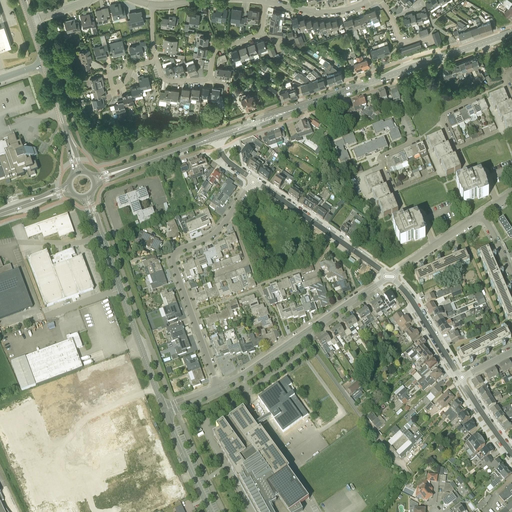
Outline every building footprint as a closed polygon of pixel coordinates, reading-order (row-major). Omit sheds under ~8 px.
[(430,9),(435,6),(430,0),(426,0),(427,1),(425,2),(430,9)] [(503,0),(503,3),(508,9),(504,13),(509,18),(511,14),(511,2),(508,0),(503,0)] [(114,20),(126,17),(124,7),(121,8),(120,3),(113,5),(112,4),(110,5),(114,20)] [(106,15),(109,15),(107,7),(101,9),(101,10),(100,10),(95,11),(98,23),(107,21),(106,15)] [(216,19),(225,21),(227,10),(217,8),(216,15),(213,14),(212,21),(216,22),(216,19)] [(423,20),(429,18),(425,8),(421,9),(422,11),(420,12),(423,20)] [(243,26),(244,25),(244,18),(240,18),(241,10),(232,9),(231,21),(236,22),(235,25),(243,26)] [(247,25),(248,22),(257,23),(259,11),(249,10),(248,17),(245,17),(244,18),(244,25),(247,25)] [(379,21),(375,10),(369,12),(373,23),(379,21)] [(144,24),(141,11),(135,13),(133,14),(133,12),(129,13),(130,20),(127,21),(128,26),(129,29),(133,28),(132,27),(144,24)] [(198,25),(199,20),(200,15),(194,14),(194,13),(189,12),(188,18),(189,18),(189,24),(192,24),(192,26),(198,27),(198,25)] [(370,20),(371,24),(373,23),(369,12),(363,14),(364,16),(366,21),(370,20)] [(418,24),(418,23),(424,22),(423,20),(420,12),(416,13),(417,15),(415,16),(417,22),(418,24)] [(417,22),(415,16),(415,14),(413,15),(412,13),(408,14),(411,24),(417,22)] [(410,24),(411,24),(408,14),(404,15),(405,17),(403,18),(406,25),(410,24)] [(483,20),(484,24),(487,32),(493,30),(492,26),(494,25),(492,17),(485,19),(480,14),(478,15),(483,20)] [(97,32),(95,22),(93,17),(90,18),(90,15),(87,16),(86,15),(80,16),(83,28),(91,26),(93,32),(97,32)] [(170,26),(174,26),(176,17),(169,16),(169,19),(162,18),(162,24),(163,24),(162,27),(169,28),(170,26)] [(364,24),(367,23),(366,21),(364,16),(359,18),(362,29),(365,28),(364,24)] [(298,21),(297,17),(291,19),(294,27),(295,31),(298,29),(297,26),(299,25),(300,25),(298,21)] [(356,27),(353,20),(352,18),(346,20),(347,21),(343,22),(346,29),(349,28),(352,27),(353,30),(356,29),(356,27)] [(359,26),(360,30),(362,29),(359,18),(353,20),(356,27),(359,26)] [(475,19),(480,35),(487,32),(484,24),(481,25),(479,18),(475,19)] [(305,22),(304,19),(298,21),(300,25),(299,25),(300,25),(301,28),(302,32),(305,31),(304,28),(307,27),(306,26),(307,26),(305,22)] [(470,27),(474,37),(480,35),(475,19),(473,19),(473,24),(470,25),(470,27)] [(80,29),(79,27),(78,22),(75,23),(74,21),(71,21),(71,20),(65,22),(67,32),(80,29)] [(305,22),(307,26),(306,26),(307,27),(307,26),(309,33),(312,32),(311,28),(313,28),(313,27),(312,22),(311,20),(305,22)] [(319,32),(317,29),(320,28),(318,23),(318,20),(312,22),(313,27),(313,28),(315,33),(319,32)] [(331,33),(330,29),(333,28),(331,22),(330,20),(325,22),(324,22),(327,28),(326,28),(328,32),(328,34),(331,33)] [(337,28),(339,27),(337,20),(331,22),(333,28),(333,29),(335,33),(338,32),(337,28)] [(320,28),(322,34),(328,32),(326,28),(327,28),(324,22),(325,22),(324,21),(318,23),(320,28)] [(463,28),(467,39),(474,37),(470,27),(469,28),(470,29),(468,29),(467,26),(459,21),(457,24),(463,28)] [(0,50),(11,47),(5,31),(4,29),(3,26),(0,26),(0,50)] [(461,42),(467,39),(463,28),(458,30),(453,31),(455,37),(459,36),(461,42)] [(198,46),(207,48),(201,47),(201,43),(208,44),(209,37),(200,36),(199,40),(195,39),(194,45),(195,46),(198,46)] [(164,52),(176,54),(177,41),(164,39),(164,44),(165,44),(164,52)] [(123,40),(109,43),(113,56),(122,54),(121,50),(125,49),(123,40)] [(256,47),(258,52),(257,52),(258,55),(261,53),(261,51),(267,49),(267,48),(265,42),(264,40),(257,42),(258,46),(256,46),(256,47)] [(382,46),(385,54),(391,52),(387,41),(381,43),(382,46)] [(139,44),(129,46),(132,59),(139,57),(138,53),(142,51),(142,52),(142,48),(146,47),(145,42),(139,43),(139,44)] [(102,45),(94,47),(97,59),(103,58),(103,59),(107,58),(105,51),(108,51),(108,53),(109,52),(107,48),(106,43),(102,44),(102,45)] [(254,57),(252,54),(257,52),(258,52),(256,47),(256,46),(256,45),(255,46),(254,43),(248,46),(250,50),(247,51),(249,55),(249,56),(250,59),(254,57)] [(379,56),(385,54),(382,46),(379,47),(378,44),(375,45),(379,56)] [(373,58),(379,56),(375,45),(372,46),(374,49),(370,50),(373,58)] [(199,56),(200,57),(200,54),(206,55),(207,48),(198,46),(195,46),(194,51),(193,55),(199,56)] [(249,55),(247,51),(246,46),(239,49),(241,53),(239,54),(241,61),(241,62),(245,61),(244,57),(249,56),(249,55)] [(79,53),(83,70),(89,68),(88,62),(91,61),(89,50),(79,53)] [(236,64),(235,63),(241,61),(239,54),(237,50),(231,52),(231,51),(228,52),(233,66),(236,64)] [(359,56),(363,68),(370,66),(367,58),(363,60),(361,55),(359,56)] [(363,68),(359,56),(356,57),(357,60),(358,62),(354,63),(357,71),(357,70),(358,72),(361,71),(360,69),(363,68)] [(170,57),(172,64),(163,67),(164,73),(167,72),(168,75),(175,73),(173,66),(176,65),(173,58),(170,57)] [(480,65),(477,57),(475,57),(474,58),(471,59),(474,67),(478,76),(479,77),(481,80),(485,78),(481,72),(479,73),(477,68),(480,67),(480,65)] [(180,64),(176,66),(179,75),(185,72),(183,66),(186,65),(186,67),(187,67),(185,62),(184,59),(181,59),(182,62),(179,63),(180,64)] [(480,81),(481,80),(479,77),(478,76),(474,67),(471,59),(465,61),(468,69),(471,68),(475,78),(477,77),(480,81)] [(322,65),(326,67),(334,72),(337,82),(344,79),(341,70),(337,71),(336,69),(332,66),(333,65),(325,60),(322,65)] [(463,71),(468,69),(465,61),(460,63),(463,71)] [(195,63),(187,65),(190,74),(197,72),(196,69),(197,69),(195,63)] [(463,75),(461,72),(463,71),(460,63),(455,65),(458,73),(459,75),(458,76),(460,78),(460,77),(461,79),(462,80),(463,80),(465,77),(464,77),(463,75)] [(456,77),(458,76),(459,75),(458,73),(455,65),(450,66),(453,75),(455,74),(455,75),(456,77)] [(449,76),(453,75),(450,66),(449,66),(447,67),(446,68),(442,69),(446,79),(449,78),(449,76)] [(327,75),(330,84),(337,82),(334,72),(326,67),(324,71),(328,73),(330,72),(331,73),(327,75)] [(220,78),(220,77),(223,78),(225,69),(218,68),(217,70),(215,70),(214,75),(216,75),(216,76),(217,77),(217,78),(220,78)] [(318,79),(321,88),(326,86),(326,83),(327,83),(325,77),(324,77),(323,76),(321,77),(311,68),(309,70),(310,71),(313,73),(317,78),(318,79)] [(225,69),(223,78),(230,79),(230,77),(234,77),(235,72),(234,70),(225,69)] [(316,89),(321,88),(318,79),(317,78),(313,73),(310,71),(306,75),(307,76),(313,81),(316,89)] [(465,82),(467,79),(471,73),(470,71),(464,77),(465,77),(463,80),(465,82)] [(310,91),(316,89),(313,81),(307,76),(312,80),(311,81),(302,74),(299,77),(307,83),(310,91)] [(92,89),(102,86),(104,86),(101,76),(89,79),(92,89)] [(140,89),(145,88),(150,86),(148,76),(141,78),(141,76),(138,77),(139,85),(140,89)] [(304,94),(310,91),(307,83),(299,77),(298,80),(304,84),(301,84),(301,85),(303,92),(304,94)] [(140,89),(139,85),(130,87),(131,93),(132,97),(142,94),(140,89)] [(275,95),(277,91),(269,85),(266,89),(275,95)] [(288,89),(291,98),(298,96),(294,85),(291,86),(291,85),(287,86),(287,89),(288,89)] [(92,89),(94,98),(102,97),(106,96),(105,92),(104,93),(102,86),(92,89)] [(211,101),(212,93),(209,93),(209,88),(203,87),(201,96),(207,97),(207,100),(211,101)] [(191,97),(189,97),(190,89),(182,88),(181,95),(180,102),(186,103),(185,104),(190,105),(191,99),(191,97)] [(201,96),(201,97),(199,97),(200,89),(192,88),(191,97),(191,99),(191,98),(196,98),(196,104),(200,105),(201,96)] [(222,96),(219,95),(220,89),(213,88),(212,93),(211,101),(217,101),(217,102),(220,109),(226,109),(222,96)] [(170,99),(171,99),(172,90),(165,89),(165,93),(161,93),(161,92),(159,100),(166,101),(166,102),(170,103),(170,99)] [(287,100),(291,98),(288,89),(287,89),(279,92),(281,96),(282,96),(283,97),(284,97),(285,99),(286,98),(287,100)] [(180,102),(181,95),(178,94),(179,91),(172,90),(171,99),(177,100),(177,102),(180,102)] [(495,110),(496,109),(509,103),(504,90),(489,96),(495,110)] [(383,100),(387,99),(384,91),(378,93),(380,98),(381,101),(383,105),(385,105),(385,104),(386,104),(385,101),(384,101),(383,100)] [(393,101),(400,99),(397,91),(390,93),(393,101)] [(132,97),(131,93),(127,94),(127,95),(122,96),(122,95),(121,95),(122,99),(124,105),(134,103),(132,97)] [(246,95),(245,94),(240,95),(244,105),(246,105),(247,108),(252,106),(257,104),(253,94),(248,95),(248,94),(246,95)] [(93,107),(96,106),(97,108),(104,106),(103,102),(104,102),(102,97),(94,98),(91,99),(92,105),(93,105),(93,107)] [(369,109),(366,107),(363,98),(359,99),(357,100),(360,108),(363,110),(369,113),(370,112),(371,112),(379,118),(384,116),(376,110),(375,110),(370,107),(369,109)] [(386,107),(385,105),(383,105),(381,101),(380,98),(372,101),(375,110),(376,110),(384,108),(383,107),(386,107)] [(124,105),(122,99),(120,100),(117,101),(118,104),(114,105),(115,112),(125,110),(124,105)] [(367,116),(374,121),(379,118),(371,112),(370,112),(369,113),(363,110),(360,108),(357,100),(355,101),(355,100),(355,101),(351,102),(350,103),(350,104),(350,105),(351,105),(352,105),(353,109),(350,111),(350,113),(352,114),(358,112),(360,111),(362,112),(362,113),(367,116)] [(478,104),(482,113),(488,110),(484,101),(478,104)] [(503,122),(511,117),(511,106),(510,103),(509,103),(496,109),(502,122),(503,122)] [(475,116),(482,113),(478,104),(471,107),(475,116)] [(469,118),(475,116),(471,107),(465,109),(466,111),(469,118)] [(470,120),(469,118),(466,111),(460,114),(464,123),(470,120)] [(457,126),(464,123),(460,114),(453,117),(457,126)] [(451,128),(457,126),(453,117),(447,119),(451,128)] [(511,117),(503,122),(508,135),(511,133),(511,117)] [(311,125),(318,129),(321,125),(314,120),(311,125)] [(383,122),(372,126),(376,135),(384,132),(383,130),(387,129),(389,129),(390,133),(389,134),(392,142),(401,138),(397,127),(394,128),(391,121),(384,124),(383,122)] [(304,133),(310,131),(307,122),(301,124),(304,133)] [(301,134),(304,133),(301,124),(295,126),(297,130),(296,131),(297,135),(294,137),(290,139),(291,142),(295,141),(296,142),(297,142),(297,143),(302,141),(301,137),(302,137),(301,134)] [(285,137),(283,132),(280,133),(279,132),(273,134),(277,144),(283,142),(282,139),(285,137)] [(433,152),(434,152),(447,145),(441,133),(427,139),(433,152)] [(268,147),(277,144),(273,134),(267,136),(268,138),(262,139),(264,144),(264,145),(268,147)] [(339,151),(336,152),(340,163),(350,160),(346,151),(345,152),(343,148),(344,146),(348,145),(348,146),(357,143),(353,134),(342,138),(343,141),(336,144),(339,151)] [(35,172),(38,171),(36,164),(35,164),(34,162),(33,163),(33,162),(32,162),(32,160),(32,159),(33,159),(32,158),(35,157),(33,149),(30,150),(29,149),(28,148),(28,149),(27,147),(26,148),(25,144),(22,146),(21,142),(17,143),(15,136),(4,140),(6,143),(3,144),(3,143),(0,144),(0,180),(6,178),(9,177),(10,177),(11,177),(11,176),(12,177),(12,176),(16,175),(18,178),(25,175),(23,172),(26,171),(29,178),(36,175),(35,172)] [(374,143),(377,151),(378,150),(379,151),(388,148),(384,138),(374,143)] [(261,149),(264,144),(257,140),(254,144),(261,149)] [(363,147),(367,155),(368,155),(368,156),(376,153),(376,151),(377,151),(374,143),(363,147)] [(426,155),(427,154),(426,153),(422,144),(416,146),(420,155),(420,157),(426,155)] [(439,164),(441,164),(454,158),(448,145),(447,145),(434,152),(439,164)] [(420,155),(416,146),(410,149),(414,158),(420,155)] [(254,158),(255,157),(255,156),(252,154),(253,152),(246,147),(241,154),(242,157),(250,156),(254,158)] [(367,155),(363,147),(353,151),(357,161),(366,157),(365,156),(367,155)] [(407,160),(414,158),(410,149),(403,151),(404,153),(407,160)] [(408,162),(407,160),(404,153),(398,156),(402,165),(408,162)] [(250,156),(242,157),(243,164),(246,167),(251,160),(252,161),(254,158),(250,156)] [(395,167),(402,165),(398,156),(392,158),(395,167)] [(454,158),(441,164),(446,177),(461,170),(455,157),(454,158)] [(195,161),(198,168),(207,165),(206,160),(204,161),(203,158),(195,161)] [(248,168),(253,171),(260,161),(255,158),(248,168)] [(389,170),(395,167),(392,158),(385,161),(389,170)] [(195,161),(189,163),(192,170),(194,176),(197,174),(200,174),(198,170),(198,168),(195,161)] [(260,161),(253,171),(257,174),(264,164),(260,161)] [(183,174),(188,172),(186,165),(180,167),(183,174)] [(259,175),(263,178),(268,172),(266,170),(268,167),(266,165),(259,175)] [(268,172),(263,178),(268,181),(275,171),(272,170),(270,173),(268,172)] [(330,175),(328,180),(332,183),(338,174),(331,170),(329,174),(330,175)] [(213,177),(209,183),(212,186),(216,181),(218,183),(223,175),(218,171),(214,177),(213,177)] [(372,193),(385,187),(379,174),(365,180),(370,193),(372,193)] [(286,180),(280,176),(273,186),(279,189),(286,180)] [(460,195),(462,199),(464,203),(474,199),(477,198),(478,200),(488,196),(487,192),(486,188),(485,183),(484,183),(483,180),(482,180),(481,176),(474,178),(473,177),(469,179),(469,180),(467,181),(467,179),(466,179),(466,178),(466,177),(465,176),(464,176),(463,176),(455,179),(458,187),(457,187),(459,191),(458,191),(460,195)] [(222,193),(229,198),(234,192),(235,190),(236,188),(232,185),(234,183),(228,179),(225,184),(227,185),(222,193)] [(209,184),(209,185),(208,184),(205,182),(201,188),(201,189),(203,190),(200,195),(204,197),(207,193),(212,186),(209,184)] [(378,205),(391,199),(386,186),(385,187),(372,193),(377,206),(378,205)] [(288,196),(293,199),(299,190),(295,187),(288,196)] [(138,202),(149,198),(146,190),(135,193),(126,196),(116,200),(119,209),(130,205),(133,216),(137,214),(140,223),(145,222),(155,218),(152,209),(142,213),(138,202)] [(299,190),(293,199),(297,202),(302,196),(297,193),(299,190)] [(209,206),(214,210),(218,204),(223,207),(229,198),(222,193),(220,191),(209,206)] [(303,206),(307,209),(314,200),(309,196),(306,200),(302,198),(299,203),(303,206)] [(391,199),(378,205),(384,218),(398,212),(393,199),(391,199)] [(321,210),(316,207),(319,203),(314,200),(307,209),(312,212),(317,216),(321,210)] [(321,210),(317,216),(323,220),(330,210),(324,206),(321,210)] [(195,218),(200,229),(207,226),(207,227),(209,226),(209,225),(211,224),(209,220),(211,219),(208,209),(202,212),(203,215),(195,218)] [(74,233),(67,214),(25,229),(28,239),(42,234),(44,239),(58,234),(60,239),(74,233)] [(327,215),(323,221),(328,224),(332,218),(327,215)] [(181,221),(182,225),(184,230),(187,229),(189,233),(200,229),(195,218),(187,221),(186,218),(181,221)] [(400,218),(391,221),(394,229),(395,233),(397,238),(397,237),(399,241),(401,245),(414,240),(415,242),(425,237),(424,234),(424,233),(423,229),(421,225),(419,221),(417,218),(407,222),(407,223),(404,224),(403,221),(403,220),(402,219),(402,218),(401,218),(400,218)] [(511,230),(503,218),(497,221),(506,235),(507,234),(510,239),(511,238),(511,231),(511,230)] [(171,233),(167,234),(170,241),(176,239),(178,239),(177,238),(180,237),(177,231),(178,231),(174,221),(167,224),(168,228),(169,227),(171,233)] [(352,227),(347,224),(341,233),(350,240),(359,227),(354,223),(352,227)] [(148,244),(146,247),(158,253),(161,247),(162,245),(161,245),(162,243),(157,240),(157,239),(153,237),(144,233),(141,241),(148,244)] [(228,252),(233,250),(231,245),(238,242),(235,233),(228,236),(229,237),(224,239),(224,241),(228,250),(228,252)] [(222,258),(220,252),(228,250),(224,241),(218,243),(219,245),(214,247),(214,248),(217,257),(218,259),(222,258)] [(212,265),(210,260),(217,257),(214,248),(208,250),(209,252),(204,254),(204,256),(207,264),(208,267),(211,266),(212,265)] [(71,256),(75,255),(73,249),(53,256),(55,260),(51,262),(47,251),(27,258),(46,307),(94,289),(82,257),(73,260),(71,256)] [(485,269),(495,265),(493,258),(496,257),(495,253),(491,255),(488,249),(478,253),(485,269)] [(449,259),(454,269),(470,262),(465,252),(459,255),(458,251),(454,253),(456,256),(449,259)] [(200,267),(207,264),(204,256),(198,258),(199,260),(194,261),(196,269),(198,274),(202,273),(200,267)] [(437,276),(454,269),(449,259),(443,262),(441,258),(437,260),(439,264),(432,266),(437,276)] [(0,319),(23,310),(33,307),(19,269),(13,272),(10,265),(2,268),(1,265),(2,265),(0,259),(0,319)] [(150,276),(162,271),(160,264),(160,262),(159,262),(158,260),(154,262),(152,259),(142,263),(144,268),(147,267),(150,276)] [(189,271),(196,269),(194,261),(193,260),(187,262),(188,264),(182,266),(187,278),(191,277),(189,271)] [(338,271),(337,270),(335,265),(334,265),(332,260),(319,264),(320,269),(326,267),(329,274),(338,271)] [(493,286),(503,282),(500,275),(503,273),(502,270),(498,271),(495,265),(485,269),(493,286)] [(419,284),(437,276),(432,266),(426,269),(424,266),(420,267),(422,271),(414,274),(419,284)] [(338,283),(346,281),(347,280),(345,274),(343,274),(341,269),(337,270),(338,271),(329,274),(326,275),(328,279),(336,276),(338,283)] [(156,292),(156,289),(163,287),(162,284),(166,282),(162,271),(150,276),(153,284),(150,285),(153,293),(156,292)] [(302,283),(299,275),(293,277),(294,279),(289,280),(291,287),(293,293),(297,292),(295,286),(302,283)] [(242,290),(248,288),(248,289),(256,286),(253,278),(243,281),(242,276),(240,276),(238,277),(240,282),(242,290)] [(213,297),(213,298),(219,296),(216,287),(209,290),(207,284),(206,285),(204,279),(201,281),(205,292),(207,299),(213,297)] [(286,296),(284,290),(291,287),(289,280),(288,279),(282,281),(282,283),(277,284),(280,291),(282,297),(286,296)] [(240,282),(232,285),(231,280),(229,280),(226,281),(228,286),(231,294),(236,292),(237,294),(243,291),(242,290),(240,282)] [(346,281),(338,283),(333,285),(334,289),(340,287),(342,294),(351,291),(349,285),(347,286),(346,281)] [(500,303),(510,298),(507,292),(511,290),(509,287),(506,288),(503,282),(493,286),(500,303)] [(275,300),(272,294),(280,291),(277,284),(277,283),(270,285),(271,287),(266,288),(270,301),(275,300)] [(315,290),(318,297),(325,295),(327,294),(325,288),(323,288),(321,283),(318,284),(316,285),(313,286),(310,287),(308,288),(310,292),(315,290)] [(202,303),(208,300),(207,299),(205,292),(198,294),(196,289),(198,288),(196,284),(190,286),(196,303),(201,301),(202,303)] [(215,285),(216,287),(219,296),(220,298),(225,296),(226,298),(232,295),(231,294),(228,286),(221,289),(219,284),(218,284),(215,285)] [(427,305),(432,303),(451,294),(461,290),(463,290),(461,285),(452,289),(451,288),(441,292),(441,291),(437,292),(438,293),(430,297),(425,299),(427,305)] [(168,306),(177,303),(174,296),(175,296),(174,294),(173,294),(173,292),(168,294),(167,291),(161,293),(163,299),(165,298),(168,306)] [(389,309),(391,308),(395,305),(393,302),(395,300),(390,292),(384,296),(388,301),(385,303),(385,301),(384,302),(389,309)] [(477,302),(484,299),(481,292),(474,294),(475,298),(477,302)] [(248,302),(250,309),(259,306),(257,300),(255,301),(254,295),(241,300),(242,304),(248,302)] [(313,301),(314,301),(314,303),(319,301),(322,308),(331,305),(329,299),(327,300),(325,295),(318,297),(312,299),(313,301)] [(511,303),(510,298),(500,303),(508,321),(511,319),(511,320),(511,319),(511,303)] [(304,299),(300,300),(303,307),(305,313),(310,311),(310,313),(317,310),(314,303),(314,301),(313,301),(306,304),(304,299)] [(386,310),(386,311),(389,309),(386,304),(384,305),(379,299),(374,302),(381,312),(386,310)] [(239,309),(238,305),(236,300),(230,302),(231,304),(225,306),(227,310),(230,319),(231,318),(233,318),(234,317),(232,311),(239,309)] [(433,312),(451,304),(449,300),(441,303),(442,304),(435,307),(433,304),(430,306),(425,308),(429,314),(433,312)] [(377,314),(381,312),(374,302),(370,305),(374,311),(372,313),(376,319),(379,317),(377,314)] [(166,316),(168,322),(177,319),(176,316),(181,314),(177,303),(168,306),(171,314),(166,316)] [(433,314),(435,320),(451,313),(451,312),(453,312),(451,306),(455,305),(453,303),(451,304),(433,312),(433,313),(433,314)] [(289,305),(290,308),(293,317),(294,318),(299,317),(300,318),(306,316),(305,313),(303,307),(296,309),(294,304),(289,305)] [(258,311),(260,318),(267,316),(269,316),(267,309),(265,310),(263,305),(259,306),(250,309),(252,313),(258,311)] [(287,319),(293,317),(290,308),(283,310),(281,305),(277,306),(281,319),(287,317),(287,319)] [(376,319),(372,313),(370,314),(366,308),(361,311),(368,321),(372,318),(375,322),(377,320),(376,319)] [(225,327),(223,321),(230,319),(227,310),(221,312),(222,314),(216,316),(219,323),(221,328),(225,327)] [(364,324),(368,321),(361,311),(357,314),(361,320),(359,322),(362,327),(365,325),(364,324)] [(392,318),(402,332),(407,329),(406,326),(411,323),(407,317),(404,319),(400,313),(392,318)] [(436,325),(443,321),(442,319),(444,319),(453,316),(451,313),(435,320),(433,321),(436,325)] [(212,325),(219,323),(216,316),(216,314),(210,316),(210,318),(205,320),(209,333),(214,331),(212,325)] [(262,323),(264,330),(273,327),(271,321),(269,321),(267,316),(269,316),(267,316),(260,318),(260,319),(250,322),(252,326),(262,323)] [(348,320),(353,327),(357,324),(357,323),(353,317),(348,320)] [(436,325),(439,330),(458,322),(457,322),(461,320),(460,317),(445,323),(443,321),(436,325)] [(353,337),(351,333),(355,330),(353,327),(348,320),(344,323),(348,329),(346,330),(349,336),(351,338),(353,337)] [(442,335),(450,331),(448,328),(449,328),(450,329),(453,327),(454,330),(460,327),(458,322),(439,330),(442,335)] [(175,341),(186,337),(184,330),(184,329),(183,328),(182,326),(177,328),(176,325),(167,328),(166,328),(168,334),(170,333),(173,341),(175,341)] [(340,335),(344,333),(344,332),(340,326),(335,329),(340,335)] [(336,338),(340,335),(335,329),(330,332),(335,338),(336,338)] [(405,334),(411,342),(419,336),(416,332),(415,333),(414,331),(413,332),(411,329),(405,334)] [(490,337),(495,346),(502,343),(503,347),(505,346),(505,344),(506,343),(505,341),(511,338),(506,329),(490,337)] [(260,331),(262,337),(265,344),(270,342),(271,344),(277,342),(276,339),(279,338),(277,331),(266,335),(264,330),(260,331)] [(67,336),(66,336),(68,342),(11,363),(22,391),(83,368),(76,350),(83,347),(78,333),(67,337),(67,336)] [(455,344),(467,338),(466,335),(462,337),(460,334),(458,335),(457,333),(449,336),(451,342),(454,341),(455,344)] [(249,335),(251,343),(254,348),(259,346),(259,348),(265,346),(265,344),(262,337),(255,340),(253,334),(249,335)] [(388,342),(390,344),(399,336),(397,334),(388,342)] [(334,346),(336,345),(336,344),(333,339),(331,341),(326,335),(322,338),(328,347),(332,344),(334,346)] [(175,350),(177,355),(177,356),(186,353),(185,350),(190,348),(186,337),(175,341),(176,345),(179,344),(180,348),(175,350)] [(474,345),(479,355),(485,352),(487,355),(489,354),(488,352),(490,352),(489,350),(495,346),(490,337),(474,345)] [(224,355),(230,353),(226,344),(219,347),(217,341),(219,341),(218,338),(212,340),(218,356),(223,354),(224,355)] [(328,347),(322,338),(317,341),(322,347),(320,349),(324,355),(327,354),(325,351),(329,348),(328,347)] [(336,338),(335,338),(333,339),(336,344),(336,345),(339,349),(342,347),(336,338)] [(239,343),(239,344),(242,352),(243,354),(248,352),(249,354),(255,351),(254,348),(251,343),(244,345),(242,340),(238,341),(239,343)] [(407,355),(416,347),(418,349),(418,350),(423,346),(425,344),(422,340),(419,343),(418,342),(405,353),(407,355)] [(236,353),(236,355),(242,352),(239,344),(232,346),(230,341),(226,342),(226,344),(230,353),(230,355),(236,353)] [(479,355),(474,345),(457,354),(462,364),(469,360),(471,364),(473,362),(472,361),(474,360),(473,358),(479,355)] [(420,358),(427,352),(425,349),(426,348),(423,346),(418,350),(418,349),(409,357),(409,358),(411,360),(418,355),(420,358)] [(427,360),(428,359),(429,360),(432,358),(427,352),(420,358),(422,360),(417,365),(417,366),(418,366),(420,367),(427,361),(427,360)] [(192,372),(200,369),(198,362),(198,360),(197,360),(196,358),(192,360),(191,357),(183,360),(185,365),(189,364),(192,372)] [(427,369),(429,372),(438,365),(433,359),(417,373),(417,374),(419,376),(427,369)] [(503,374),(508,371),(504,364),(499,366),(502,372),(500,373),(499,372),(503,379),(506,378),(503,374)] [(503,379),(499,372),(500,373),(497,375),(494,368),(490,371),(494,379),(498,376),(500,380),(503,379)] [(191,382),(191,383),(193,388),(201,385),(200,382),(205,380),(200,369),(192,372),(195,380),(191,382)] [(417,382),(417,383),(419,386),(422,384),(424,387),(440,373),(437,369),(426,380),(423,377),(417,382)] [(489,381),(494,379),(490,371),(485,373),(488,379),(486,381),(485,379),(488,385),(489,385),(491,384),(489,381)] [(431,387),(440,379),(443,376),(440,373),(424,387),(425,387),(421,390),(423,392),(429,386),(431,387)] [(270,414),(272,417),(283,433),(308,415),(294,396),(292,393),(293,393),(288,387),(292,385),(286,377),(282,381),(273,388),(272,388),(264,393),(265,394),(259,399),(269,412),(270,414)] [(486,386),(484,387),(479,378),(476,380),(472,383),(475,389),(477,392),(485,387),(486,386)] [(434,399),(438,396),(442,392),(439,389),(444,385),(441,382),(434,388),(435,389),(430,394),(434,399)] [(362,388),(358,383),(349,391),(353,395),(362,388)] [(479,394),(481,399),(489,394),(487,390),(488,389),(486,386),(485,387),(477,392),(479,394)] [(396,396),(399,399),(408,392),(405,388),(402,391),(396,396)] [(437,403),(443,409),(453,398),(447,392),(437,403)] [(481,399),(485,404),(493,399),(501,396),(499,392),(495,394),(491,396),(489,394),(481,399)] [(398,400),(401,404),(395,410),(396,412),(403,406),(402,405),(403,404),(404,405),(408,402),(407,401),(406,400),(403,396),(399,399),(398,400)] [(488,410),(496,405),(494,402),(502,398),(501,396),(493,399),(485,404),(488,410)] [(0,409),(0,426),(30,511),(150,511),(166,506),(158,484),(166,481),(154,446),(151,447),(137,409),(50,440),(35,397),(0,409)] [(453,411),(455,413),(462,406),(457,401),(444,414),(441,417),(444,420),(453,411)] [(427,413),(434,406),(430,402),(423,410),(427,413)] [(494,409),(490,412),(493,417),(500,412),(510,408),(510,409),(510,410),(511,409),(510,405),(499,410),(497,407),(494,409)] [(213,436),(231,468),(255,511),(301,511),(303,511),(300,506),(309,500),(257,428),(255,425),(243,408),(216,428),(219,432),(213,436)] [(493,417),(493,418),(497,423),(504,417),(511,413),(511,411),(510,412),(509,409),(510,409),(510,408),(500,412),(493,417)] [(460,425),(461,424),(470,419),(466,413),(461,417),(460,416),(457,418),(451,424),(454,426),(457,422),(460,425)] [(497,423),(501,428),(509,422),(509,423),(507,420),(507,419),(507,420),(511,417),(511,413),(504,417),(497,423)] [(377,419),(372,423),(375,427),(377,430),(383,425),(380,422),(377,419)] [(511,421),(509,422),(501,428),(505,433),(511,427),(511,421)] [(463,427),(467,434),(475,429),(473,426),(474,425),(471,422),(463,427)] [(407,424),(401,429),(399,431),(403,435),(408,441),(412,444),(410,446),(408,448),(406,450),(404,452),(402,454),(399,456),(401,458),(422,437),(418,432),(412,437),(407,431),(410,429),(410,427),(407,424)] [(463,440),(465,443),(471,437),(468,434),(463,440)] [(466,445),(469,449),(482,440),(479,436),(478,437),(477,436),(468,443),(466,445)] [(469,449),(473,455),(485,446),(484,445),(485,444),(482,440),(469,449)] [(477,456),(481,461),(493,452),(489,446),(477,456)] [(490,456),(484,460),(487,464),(491,461),(493,460),(490,456)] [(492,470),(493,469),(495,471),(502,465),(498,460),(494,464),(491,461),(487,464),(486,465),(488,468),(490,467),(492,470)] [(494,473),(498,478),(507,471),(502,465),(495,471),(494,473)] [(503,480),(504,481),(511,475),(507,471),(498,478),(490,485),(493,488),(503,480)] [(426,480),(417,487),(415,496),(416,497),(415,500),(418,501),(419,498),(423,500),(424,499),(426,501),(432,497),(430,494),(431,493),(432,489),(429,486),(430,482),(437,483),(438,475),(428,474),(427,480),(426,481),(426,480)] [(444,493),(445,496),(444,496),(444,497),(443,497),(443,498),(443,499),(443,500),(443,501),(443,502),(442,502),(445,505),(445,506),(446,506),(447,506),(448,506),(455,501),(457,503),(461,500),(455,492),(449,484),(445,484),(444,492),(444,493)] [(504,502),(511,495),(511,494),(510,492),(511,492),(510,491),(511,489),(511,485),(511,484),(506,488),(507,489),(498,496),(504,502)] [(181,491),(176,493),(179,500),(184,498),(181,491)] [(413,509),(413,511),(424,511),(425,510),(421,509),(421,507),(418,507),(418,504),(410,500),(409,509),(413,509)] [(511,501),(506,507),(503,510),(504,511),(507,511),(511,508),(511,501)]
